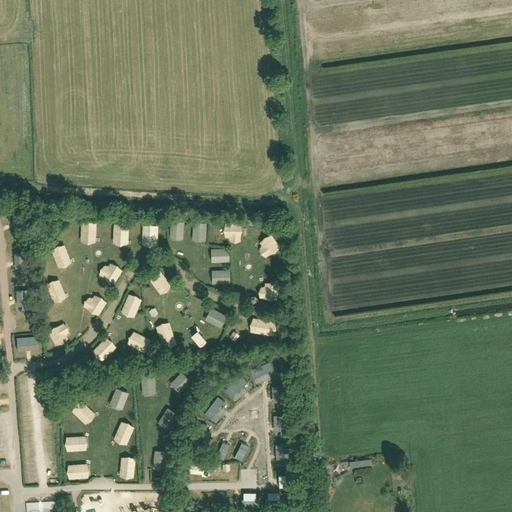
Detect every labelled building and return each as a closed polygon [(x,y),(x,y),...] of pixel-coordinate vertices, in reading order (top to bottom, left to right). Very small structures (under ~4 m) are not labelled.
[(181,239),(182,221),(168,220),(168,239),(181,239)] [(79,242),(94,242),(94,221),(79,221),(79,242)] [(204,240),(205,222),(191,221),(190,240),(204,240)] [(111,243),(126,243),(127,223),(111,222),(111,243)] [(239,240),(239,223),(221,223),(221,240),(239,240)] [(156,224),(140,224),(140,245),(155,245),(156,224)] [(271,234),(255,239),(260,255),(276,250),(271,234)] [(50,247),(55,267),(69,263),(63,243),(50,247)] [(209,262),(227,261),(227,248),(208,248),(209,262)] [(107,259),(96,273),(111,284),(121,270),(107,259)] [(146,276),(157,294),(169,286),(158,269),(146,276)] [(228,282),(228,269),(209,270),(209,283),(228,282)] [(57,278),(44,283),(52,302),(65,297),(57,278)] [(91,291),(81,306),(95,316),(105,302),(91,291)] [(119,312),(132,318),(140,298),(126,293),(119,312)] [(207,308),(203,321),(220,326),(224,313),(207,308)] [(271,335),(274,321),(249,317),(247,331),(271,335)] [(167,320),(154,325),(162,349),(176,344),(167,320)] [(54,345),(69,338),(61,322),(46,329),(54,345)] [(198,346),(204,340),(193,330),(187,336),(198,346)] [(129,331),(124,345),(145,352),(150,338),(129,331)] [(35,349),(34,335),(13,337),(14,350),(35,349)] [(100,361),(114,347),(104,337),(90,351),(100,361)] [(252,382),(266,379),(264,371),(270,369),(269,363),(249,367),(252,382)] [(178,393),(191,379),(182,369),(168,383),(178,393)] [(139,376),(140,394),(154,393),(153,375),(139,376)] [(245,390),(240,385),(245,381),(239,375),(223,389),(232,400),(245,390)] [(107,404),(120,410),(127,392),(114,387),(107,404)] [(219,414),(215,410),(222,400),(215,395),(202,413),(214,422),(219,414)] [(78,400),(69,410),(84,423),(93,413),(78,400)] [(155,423),(165,429),(175,412),(165,406),(155,423)] [(118,421),(112,441),(126,445),(132,425),(118,421)] [(203,430),(204,424),(195,423),(191,443),(206,446),(209,431),(203,430)] [(63,450),(84,450),(84,435),(63,436),(63,450)] [(218,446),(213,456),(221,460),(226,450),(218,446)] [(239,460),(244,451),(237,447),(232,456),(239,460)] [(152,451),(153,467),(162,467),(161,450),(152,451)] [(134,457),(120,455),(117,476),(132,478),(134,457)] [(65,479),(86,478),(85,463),(64,464),(65,479)] [(185,472),(199,472),(199,464),(185,464),(185,472)]
